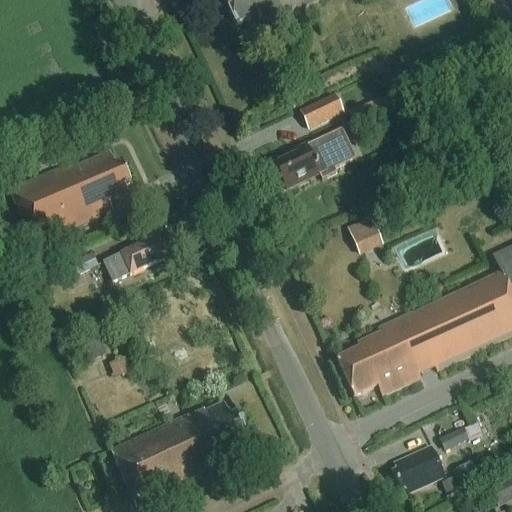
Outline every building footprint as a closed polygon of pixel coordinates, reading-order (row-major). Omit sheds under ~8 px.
[(279,21),(323,0),(222,0),(235,28),(257,17),(260,23),(277,16),(279,21)] [(308,133),(342,117),(332,97),(299,113),(308,133)] [(356,131),(399,111),(392,97),(349,116),(356,131)] [(334,171),(355,161),(341,131),(296,153),(298,156),(275,167),(286,191),(318,176),(321,183),(336,176),(334,171)] [(124,188),(131,185),(121,164),(115,167),(109,154),(76,168),(75,164),(9,192),(34,247),(113,213),(108,203),(127,194),(124,188)] [(381,245),(370,222),(349,232),(359,255),(381,245)] [(129,277),(166,260),(156,238),(119,255),(120,256),(102,264),(112,285),(129,277)] [(511,248),(493,258),(500,274),(391,324),(391,325),(379,331),(381,335),(357,346),(359,350),(336,361),(353,399),(377,388),(382,398),(511,337),(511,248)] [(96,269),(90,256),(65,268),(71,281),(96,269)] [(118,378),(135,371),(130,357),(112,364),(118,378)] [(240,441),(246,438),(236,416),(230,419),(223,405),(204,414),(203,411),(187,419),(186,417),(110,453),(135,510),(229,467),(227,463),(246,454),(240,441)] [(467,442),(462,430),(439,441),(444,452),(467,442)] [(405,488),(408,494),(442,479),(429,450),(395,466),(398,472),(393,474),(400,490),(405,488)] [(456,470),(464,487),(492,474),(484,457),(456,470)] [(498,510),(511,503),(511,482),(510,478),(488,489),(498,510)] [(457,491),(453,483),(443,487),(447,496),(457,491)]
